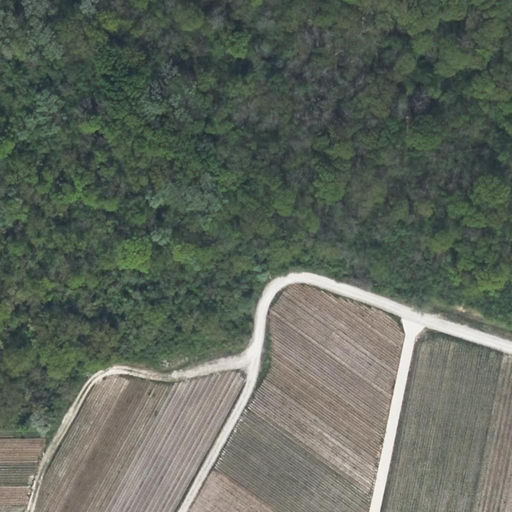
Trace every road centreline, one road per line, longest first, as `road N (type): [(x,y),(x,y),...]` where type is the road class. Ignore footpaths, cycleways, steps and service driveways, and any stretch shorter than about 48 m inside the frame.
road 1 (unclassified): [(511,344),(314,277),(284,278),(264,293),(251,357)]
road 2 (track): [(23,511),(80,396),(98,376),(171,375),(251,357)]
road 3 (track): [(369,511),(413,311)]
road 4 (track): [(180,511),(245,394),(251,357)]
